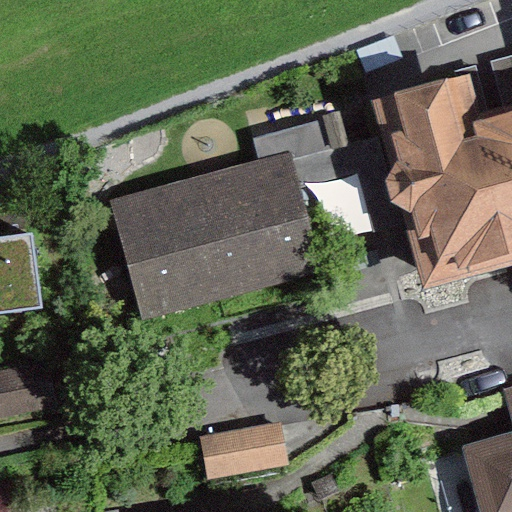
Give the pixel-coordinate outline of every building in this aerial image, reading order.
[(486,87),(392,114),(442,289),(511,269),(511,127),(498,132),(486,87)] [(291,164),(123,213),(154,321),(323,272),(291,164)] [(39,250),(0,254),(0,327),(48,321),(39,250)] [(0,433),(64,418),(52,367),(0,379),(0,433)] [(285,433),(212,447),(220,487),(293,472),(285,433)] [(511,511),(511,446),(481,456),(498,511),(511,511)]
